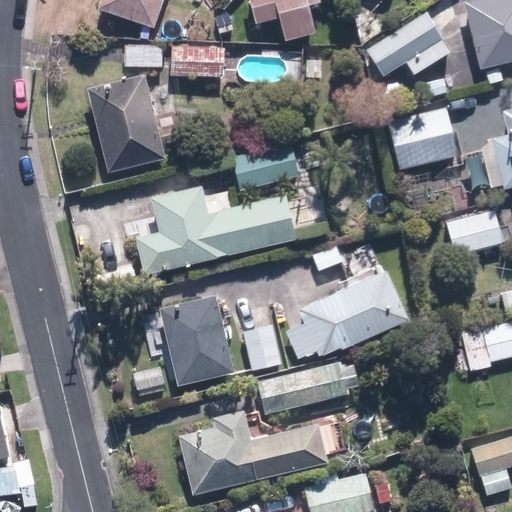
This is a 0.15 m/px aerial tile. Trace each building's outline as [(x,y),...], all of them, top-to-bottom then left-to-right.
[(160,0),(103,0),(101,7),(152,24),(160,0)] [(251,0),(257,20),(281,13),(287,35),(313,28),(307,3),(319,0),(251,0)] [(511,0),(471,0),(465,2),(480,64),(511,57),(511,0)] [(449,51),(427,15),(368,50),(382,72),(406,58),(414,72),(449,51)] [(121,42),(121,66),(163,65),(163,41),(121,42)] [(225,47),(170,44),(169,75),(223,78),(225,47)] [(324,47),(305,47),(304,79),(323,80),(324,47)] [(145,74),(90,88),(110,169),(165,156),(145,74)] [(391,121),(401,167),(456,154),(446,109),(391,121)] [(511,109),(505,112),(511,135),(494,139),(506,186),(511,184),(511,109)] [(235,157),(242,187),(297,174),(290,144),(235,157)] [(138,237),(146,271),(292,236),(283,196),(208,213),(202,186),(153,197),(161,232),(138,237)] [(448,223),(456,253),(500,242),(492,212),(448,223)] [(344,261),(336,245),(314,255),(322,271),(344,261)] [(381,268),(300,307),(308,323),(291,330),(302,354),(319,346),(321,351),(339,343),(340,346),(404,315),(381,268)] [(217,296),(163,309),(179,379),(234,366),(217,296)] [(511,322),(463,332),(470,363),(511,354),(511,322)] [(271,327),(247,331),(254,367),(278,362),(271,327)] [(261,382),(267,409),(346,390),(339,364),(261,382)] [(158,367),(131,373),(136,395),(163,389),(158,367)] [(182,438),(195,491),(324,459),(315,425),(249,441),(242,411),(214,417),(217,429),(182,438)] [(0,457),(9,455),(0,418),(0,457)] [(511,440),(475,450),(480,471),(511,462),(511,440)] [(308,487),(313,511),(354,511),(371,508),(363,474),(308,487)]
